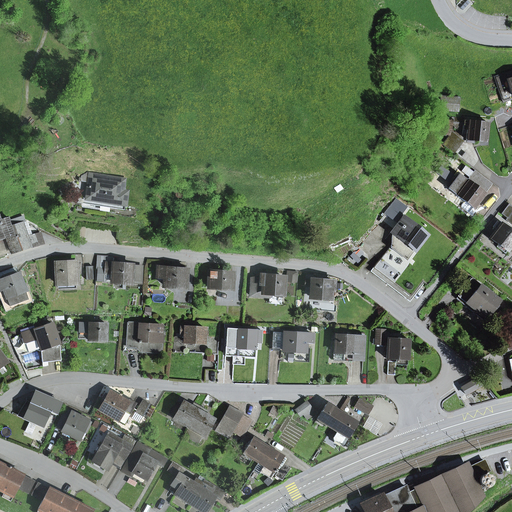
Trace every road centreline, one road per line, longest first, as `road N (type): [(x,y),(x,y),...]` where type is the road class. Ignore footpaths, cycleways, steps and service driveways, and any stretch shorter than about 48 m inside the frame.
road 1 (residential): [(407,320),(344,272),(326,268),(72,247),(0,266)]
road 2 (residential): [(413,403),(381,389),(73,377),(28,387),(0,404)]
road 3 (residential): [(342,511),(430,470),(511,445)]
road 4 (residential): [(511,187),(407,320)]
road 5 (primary): [(423,435),(275,501)]
road 6 (residential): [(0,444),(125,511)]
